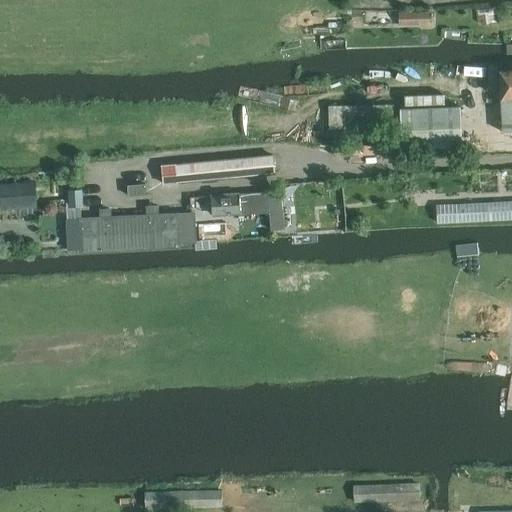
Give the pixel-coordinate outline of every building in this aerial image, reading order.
[(431,12),(400,13),(400,25),(419,25),(419,22),(431,22),(431,12)] [(511,69),(500,71),(502,99),(503,132),(511,132),(511,131),(511,69)] [(403,104),(404,144),(464,142),(462,103),(403,104)] [(395,105),(329,105),(329,129),(395,129),(395,105)] [(388,140),(340,142),(340,152),(388,151),(388,140)] [(277,154),(177,165),(178,183),(279,172),(277,154)] [(35,181),(0,183),(0,209),(37,206),(35,181)] [(147,184),(128,185),(129,195),(147,194),(147,184)] [(81,189),(69,190),(70,206),(82,205),(81,189)] [(281,190),(212,195),(214,215),(269,211),(271,230),(285,228),(283,210),(281,190)] [(511,217),(511,201),(438,204),(439,221),(511,217)] [(181,249),(179,212),(79,218),(81,254),(181,249)] [(419,482),(353,484),(354,501),(420,499),(419,482)] [(222,490),(145,492),(145,508),(222,506),(222,490)]
